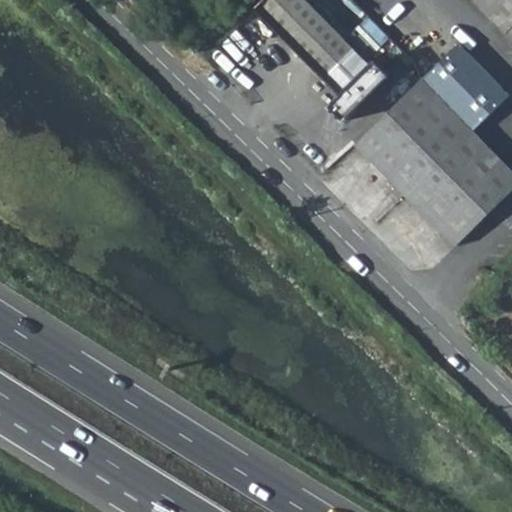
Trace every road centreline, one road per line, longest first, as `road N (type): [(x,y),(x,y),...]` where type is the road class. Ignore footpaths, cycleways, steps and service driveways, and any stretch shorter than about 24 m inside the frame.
road 1 (tertiary): [(96,0),(511,404)]
road 2 (trunk): [(307,511),(0,320)]
road 3 (trunk): [(0,392),(190,511)]
